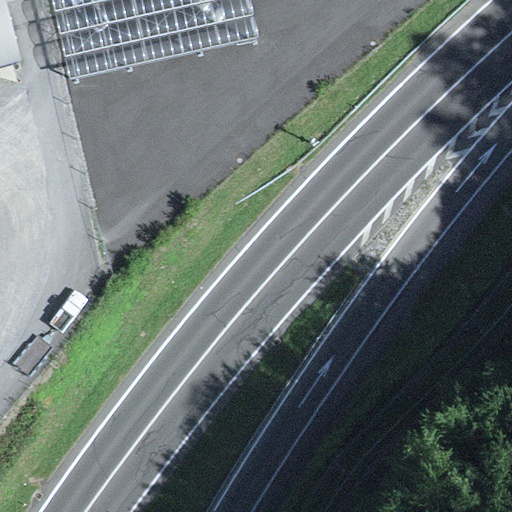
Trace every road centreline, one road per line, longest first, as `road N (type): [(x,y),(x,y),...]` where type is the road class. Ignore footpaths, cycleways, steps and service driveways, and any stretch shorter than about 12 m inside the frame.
road 1 (trunk): [(511,31),(256,293),(86,511)]
road 2 (primary): [(233,511),(349,332),(511,127)]
road 3 (track): [(352,511),(511,334)]
